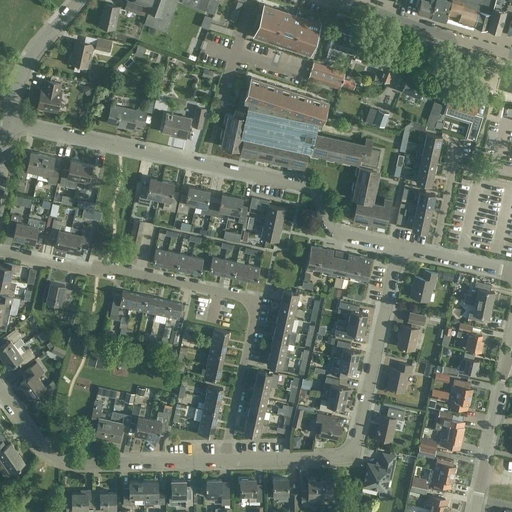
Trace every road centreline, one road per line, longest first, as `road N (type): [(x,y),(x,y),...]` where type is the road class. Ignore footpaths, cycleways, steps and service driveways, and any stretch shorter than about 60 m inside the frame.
road 1 (unclassified): [(398,247),(334,231),(317,195),(303,190),(5,127)]
road 2 (unclassified): [(224,464),(257,307),(251,300),(0,254)]
road 3 (unclassified): [(398,247),(345,459),(224,464)]
road 4 (unclassified): [(224,464),(79,469),(44,452),(0,384)]
road 5 (tertiary): [(475,511),(507,364)]
road 6 (unclassified): [(5,127),(25,65),(79,0)]
road 7 (residential): [(254,0),(237,56),(302,77)]
